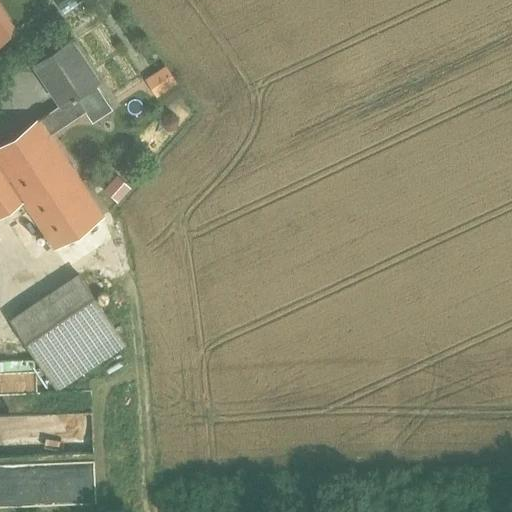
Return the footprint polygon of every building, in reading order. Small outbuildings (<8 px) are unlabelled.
[(0,39),(14,30),(0,8),(0,39)] [(98,80),(70,39),(36,61),(62,102),(63,103),(77,94),(98,80)] [(62,102),(39,118),(51,134),(87,109),(77,94),(63,103),(62,102)] [(39,117),(0,143),(0,216),(24,201),(73,168),(51,134),(39,118),(39,117)] [(73,168),(24,201),(56,247),(105,214),(73,168)] [(80,274),(11,319),(57,388),(125,343),(80,274)]
